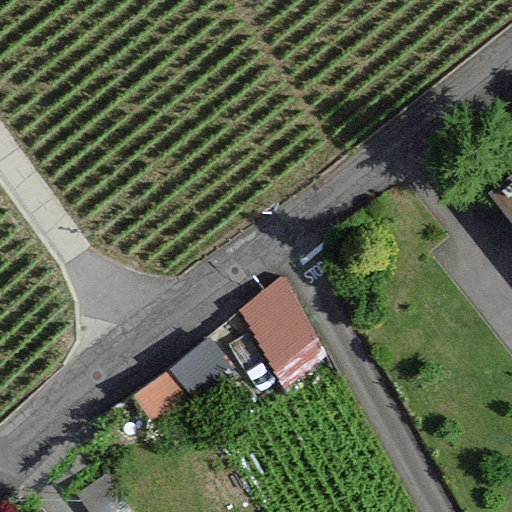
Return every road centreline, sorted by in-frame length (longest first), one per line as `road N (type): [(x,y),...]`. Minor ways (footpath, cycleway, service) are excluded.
road 1 (residential): [(511,69),(142,343),(0,465)]
road 2 (track): [(142,343),(0,151)]
